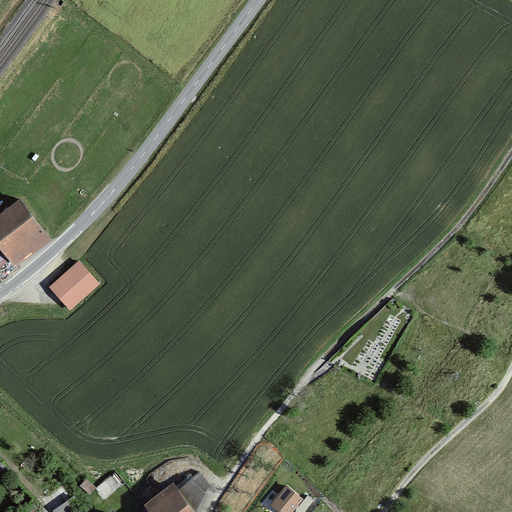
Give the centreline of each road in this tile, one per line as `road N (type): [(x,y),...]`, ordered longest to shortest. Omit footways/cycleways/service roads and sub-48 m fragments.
road 1 (tertiary): [(258,0),(113,190),(0,295)]
road 2 (track): [(382,511),(511,366)]
